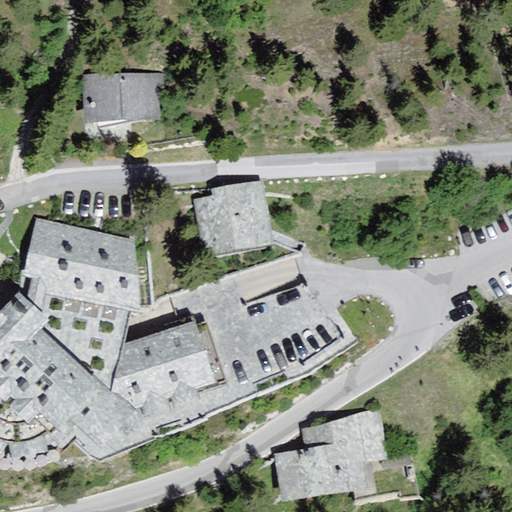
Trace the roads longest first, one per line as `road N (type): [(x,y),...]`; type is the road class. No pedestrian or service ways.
road 1 (residential): [(511,151),(0,197)]
road 2 (unclassified): [(87,511),(216,469),(381,359),(436,297)]
